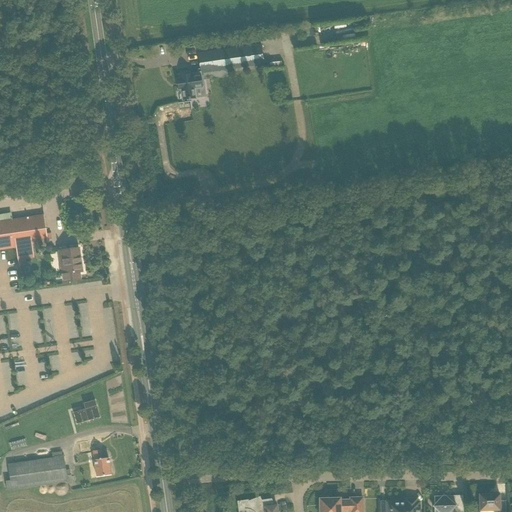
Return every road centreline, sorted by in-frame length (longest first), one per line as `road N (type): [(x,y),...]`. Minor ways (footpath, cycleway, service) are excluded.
road 1 (track): [(511,177),(143,222)]
road 2 (residential): [(299,511),(307,478),(511,475)]
road 3 (tertiary): [(125,225),(92,0)]
road 4 (track): [(398,189),(432,403)]
road 5 (tertiary): [(167,511),(146,367)]
road 6 (tertiary): [(125,225),(146,367)]
road 7 (tertiary): [(146,367),(125,225)]
